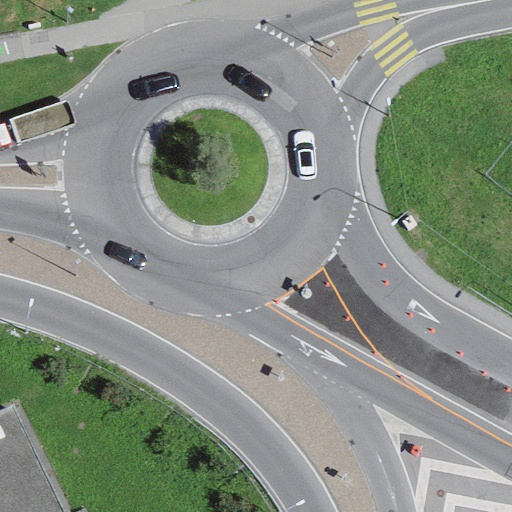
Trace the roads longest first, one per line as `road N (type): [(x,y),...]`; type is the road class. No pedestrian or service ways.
road 1 (motorway): [(0,296),(99,331),(200,391),(268,457),(305,511)]
road 2 (secondary): [(511,370),(379,280),(325,189)]
road 3 (primary): [(324,138),(374,63),(406,38),(511,0)]
road 4 (secondary): [(317,349),(465,429),(511,444)]
road 5 (motorway): [(317,349),(384,469),(396,511)]
road 6 (primary): [(394,0),(225,47)]
road 7 (secondary): [(205,288),(269,270),(295,248),(325,189)]
road 8 (secondary): [(225,47),(186,46),(149,58),(118,81),(95,113)]
road 9 (secondary): [(324,138),(298,88),(253,55),(225,47)]
road 10 (secondary): [(95,220),(140,270),(205,288)]
road 11 (secondary): [(205,288),(317,349)]
